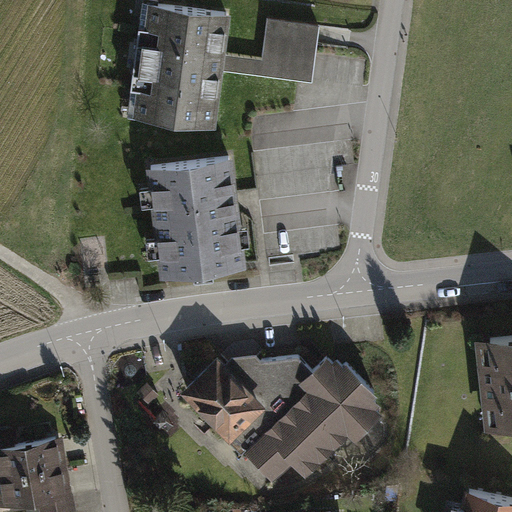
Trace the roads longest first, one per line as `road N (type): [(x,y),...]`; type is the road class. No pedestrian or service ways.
road 1 (residential): [(394,0),(361,287)]
road 2 (residential): [(361,287),(204,306),(87,332)]
road 3 (residential): [(87,332),(115,511)]
road 4 (residential): [(511,272),(361,287)]
road 5 (track): [(0,243),(54,282),(87,332)]
